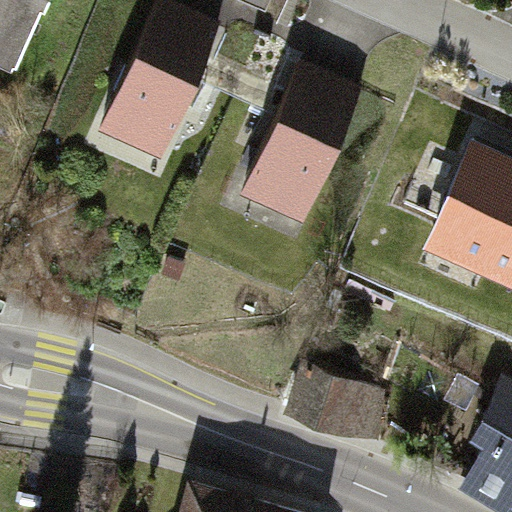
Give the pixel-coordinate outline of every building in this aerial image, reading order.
[(0,0),(0,60),(48,80),(81,0),(0,0)] [(214,28),(162,4),(107,125),(159,149),(214,28)] [(359,85),(305,62),(251,187),(304,210),(359,85)] [(511,157),(489,148),(457,226),(511,248),(511,157)] [(306,367),(300,419),(386,428),(391,377),(306,367)] [(511,395),(494,427),(511,437),(511,438),(492,472),(511,483),(511,395)] [(291,511),(196,489),(190,511),(291,511)]
